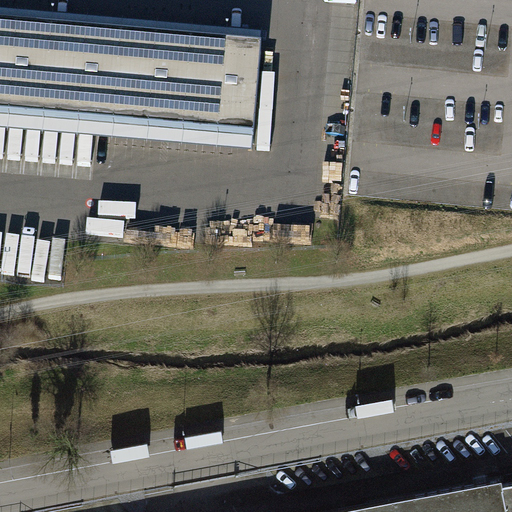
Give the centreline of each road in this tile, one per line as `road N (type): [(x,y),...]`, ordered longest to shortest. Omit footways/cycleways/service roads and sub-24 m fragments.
road 1 (residential): [(0,498),(511,400)]
road 2 (track): [(511,251),(330,284),(112,292),(0,314)]
